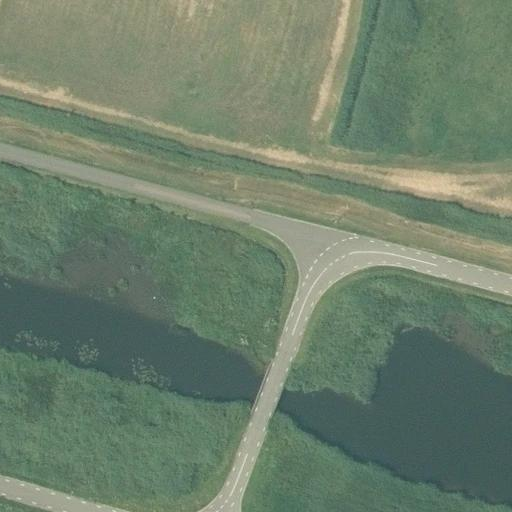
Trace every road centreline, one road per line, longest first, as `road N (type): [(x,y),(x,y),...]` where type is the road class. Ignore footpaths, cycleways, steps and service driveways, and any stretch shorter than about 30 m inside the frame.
road 1 (unclassified): [(0,150),(330,237)]
road 2 (unclassified): [(216,511),(233,489),(330,237)]
road 3 (unclassified): [(330,237),(511,288)]
